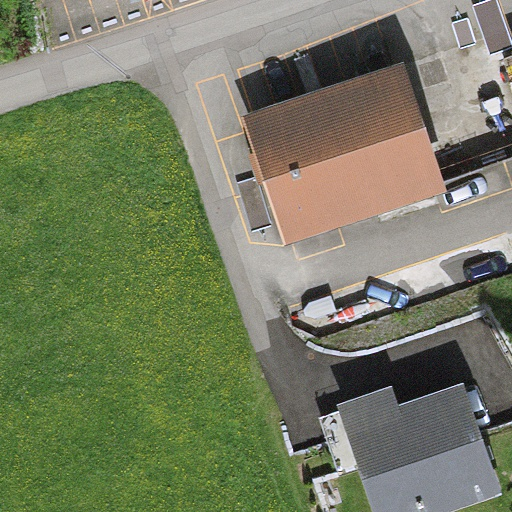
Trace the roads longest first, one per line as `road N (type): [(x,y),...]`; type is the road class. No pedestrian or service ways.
road 1 (unknown): [(293,13),(451,511)]
road 2 (residential): [(0,100),(325,0)]
